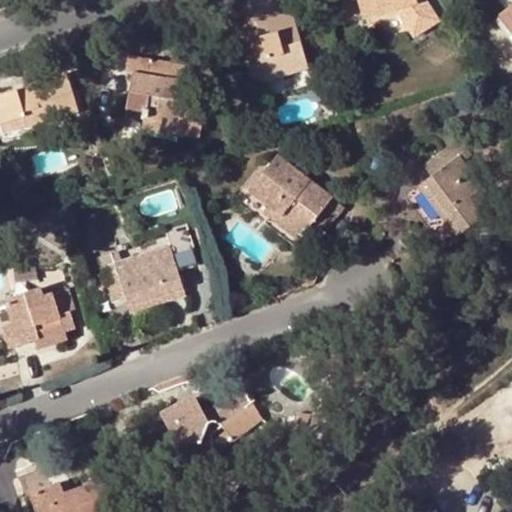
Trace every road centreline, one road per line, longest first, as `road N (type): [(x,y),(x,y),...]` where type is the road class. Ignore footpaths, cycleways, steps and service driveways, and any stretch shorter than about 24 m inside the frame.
road 1 (residential): [(0,421),(341,300)]
road 2 (residential): [(211,0),(0,55)]
